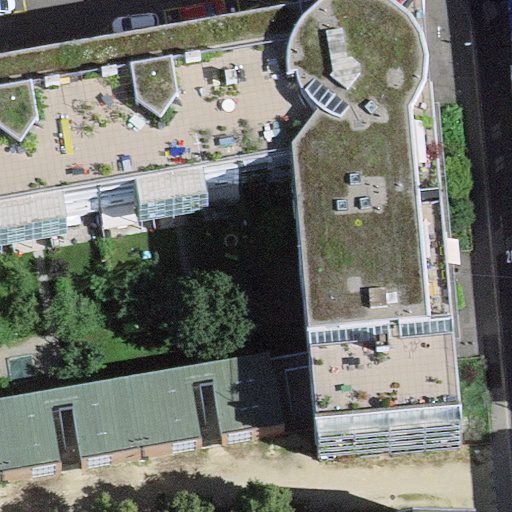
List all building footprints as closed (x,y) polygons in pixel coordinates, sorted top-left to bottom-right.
[(432,109),(424,110),(426,88),(421,66),(409,47),(388,31),(367,24),(344,25),(323,33),(321,21),(212,40),(238,188),(292,178),(297,233),(442,220),(432,109)] [(205,193),(238,188),(212,40),(72,64),(98,212),(134,206),(139,231),(209,219),(205,193)] [(0,254),(69,243),(64,218),(98,212),(72,64),(0,76),(0,254)] [(461,432),(442,220),(297,233),(316,445),(461,432)] [(213,388),(223,443),(222,443),(222,444),(285,434),(284,432),(274,378),(213,388)] [(75,428),(82,467),(81,468),(82,469),(202,448),(202,447),(201,447),(192,392),(72,413),(75,428)] [(0,482),(61,472),(61,471),(51,416),(0,425),(0,482)]
